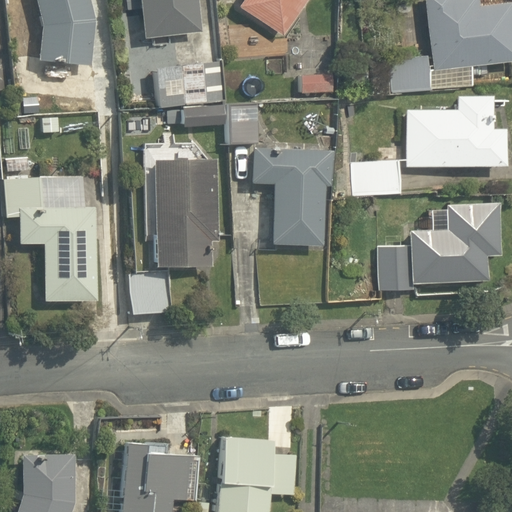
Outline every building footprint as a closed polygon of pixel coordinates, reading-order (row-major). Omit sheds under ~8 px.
[(25,9),(25,0),(2,0),(3,10),(25,9)] [(37,62),(90,68),(95,21),(89,0),(34,0),(42,26),(37,62)] [(200,33),(196,0),(138,0),(143,40),(200,33)] [(282,37),(307,0),(242,0),(237,8),(282,37)] [(423,0),(430,58),(431,71),(471,67),(511,62),(511,4),(478,8),(477,0),(423,0)] [(427,58),(427,56),(385,60),(387,95),(429,91),(429,90),(427,58)] [(430,58),(427,58),(429,90),(472,87),(471,67),(431,71),(430,58)] [(219,62),(154,70),(157,109),(223,102),(219,62)] [(247,69),(228,71),(230,99),(249,97),(247,69)] [(330,93),(329,75),(299,77),(300,95),(330,93)] [(454,111),(404,111),(404,168),(505,167),(505,130),(491,130),(492,97),(455,97),(454,111)] [(257,145),(255,105),(226,106),(227,124),(228,146),(257,145)] [(227,124),(226,106),(213,107),(213,124),(227,124)] [(203,107),(181,108),(183,129),(204,128),(203,107)] [(57,118),(41,119),(42,134),(58,133),(57,118)] [(160,162),(154,162),(156,269),(211,268),(210,243),(217,243),(215,160),(196,161),(196,146),(160,147),(160,162)] [(323,187),(328,187),(330,152),(251,148),(250,185),(272,186),(270,246),(322,248),(323,187)] [(399,194),(397,160),(350,164),(353,198),(399,194)] [(43,303),(95,302),(94,208),(83,208),(81,177),(2,181),(5,219),(18,218),(18,245),(42,245),(43,303)] [(445,230),(408,232),(409,246),(410,285),(487,282),(486,258),(500,257),(498,204),(444,207),(445,230)] [(410,291),(410,285),(409,246),(376,247),(376,292),(410,291)] [(168,272),(127,274),(131,316),(171,314),(168,272)] [(273,441),(223,438),(215,511),(267,511),(269,495),(293,496),(295,456),(272,455),(273,441)] [(143,444),(126,443),(120,511),(170,511),(171,500),(196,502),(199,457),(168,454),(168,445),(143,442),(143,444)] [(16,511),(70,511),(74,503),(73,455),(22,456),(22,496),(16,511)] [(511,511),(511,501),(495,500),(493,511),(511,511)] [(206,511),(207,504),(198,503),(196,511),(206,511)]
